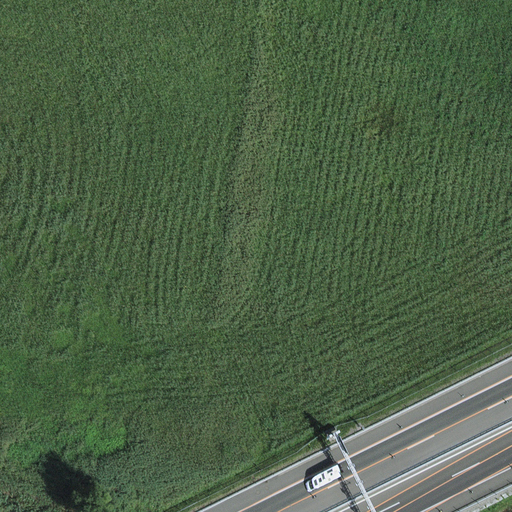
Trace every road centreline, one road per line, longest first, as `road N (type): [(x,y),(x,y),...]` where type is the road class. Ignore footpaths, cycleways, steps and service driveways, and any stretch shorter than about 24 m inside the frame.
road 1 (motorway): [(511,398),(282,511)]
road 2 (motorway): [(388,511),(511,450)]
